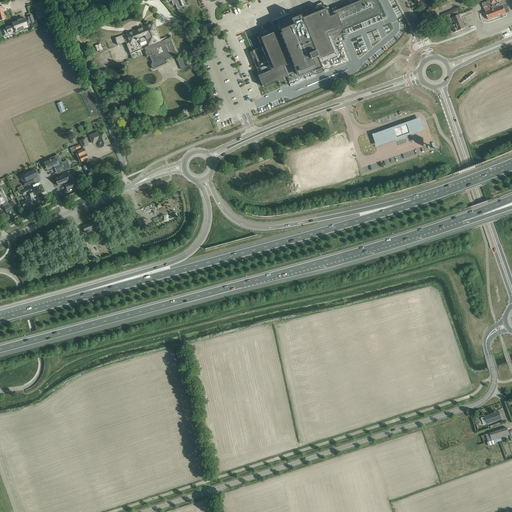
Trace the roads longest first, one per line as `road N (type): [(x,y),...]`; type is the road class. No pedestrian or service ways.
road 1 (motorway): [(0,349),(460,217)]
road 2 (unclassified): [(143,511),(475,404),(494,380),(488,338)]
road 3 (motorway): [(413,203),(65,300)]
road 4 (motorway): [(413,203),(260,228),(227,214),(208,176)]
road 5 (tertiary): [(419,71),(205,153)]
road 6 (tertiary): [(434,87),(511,302)]
road 7 (tertiary): [(212,163),(263,134),(422,81)]
road 8 (motorway): [(197,180),(209,216),(194,249),(65,300)]
road 9 (tertiary): [(511,282),(444,83)]
road 10 (residential): [(128,188),(56,0)]
road 11 (unclassified): [(0,240),(128,188)]
